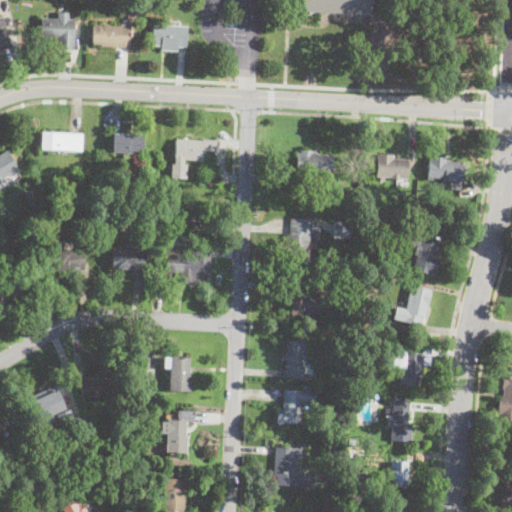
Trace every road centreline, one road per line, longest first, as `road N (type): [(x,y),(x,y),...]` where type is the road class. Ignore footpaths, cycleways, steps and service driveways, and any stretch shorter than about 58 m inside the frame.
road 1 (residential): [(452,511),(464,360),(504,153),(511,0)]
road 2 (residential): [(250,96),(225,511)]
road 3 (tertiary): [(250,96),(511,110)]
road 4 (tertiary): [(0,95),(55,85),(250,96)]
road 5 (residential): [(238,322),(78,318),(0,359)]
